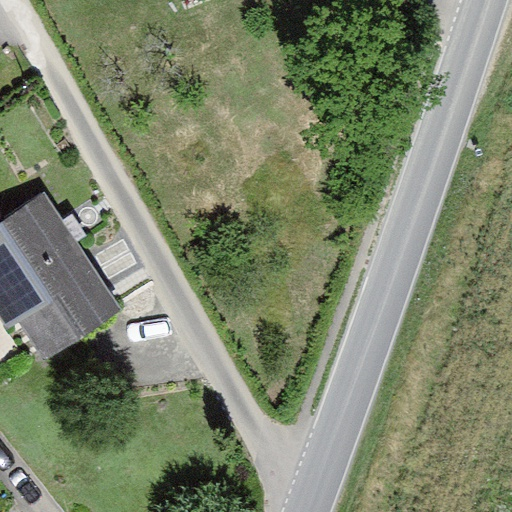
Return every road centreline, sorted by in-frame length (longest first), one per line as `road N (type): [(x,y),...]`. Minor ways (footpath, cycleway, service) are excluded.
road 1 (residential): [(317,489),(270,454),(12,0)]
road 2 (tertiary): [(317,489),(486,0)]
